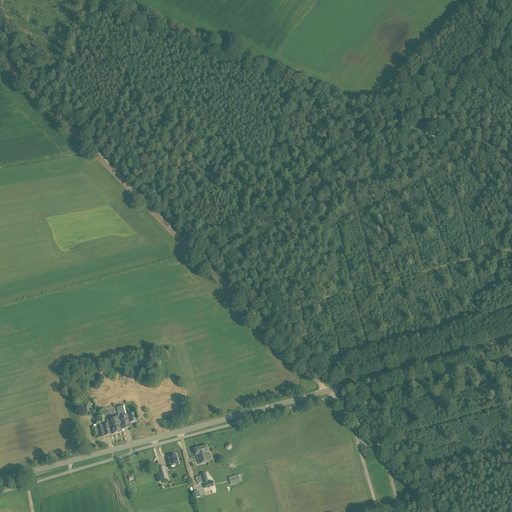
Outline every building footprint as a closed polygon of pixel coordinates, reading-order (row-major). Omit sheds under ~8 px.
[(135,412),(127,414),(124,405),(117,407),(118,415),(116,415),(116,417),(108,419),(109,423),(98,426),(97,424),(93,425),(96,436),(99,435),(99,438),(105,436),(111,434),(111,435),(123,432),(122,429),(131,427),(130,423),(137,421),(135,412)] [(210,461),(207,452),(209,452),(207,446),(194,449),(196,455),(199,464),(210,461)] [(169,467),(179,464),(176,454),(166,457),(169,467)] [(163,468),(162,466),(159,467),(159,469),(157,469),(160,482),(169,479),(165,467),(163,468)] [(208,482),(205,473),(200,474),(204,489),(214,486),(212,481),(208,482)] [(230,485),(240,482),(238,475),(228,477),(230,485)]
